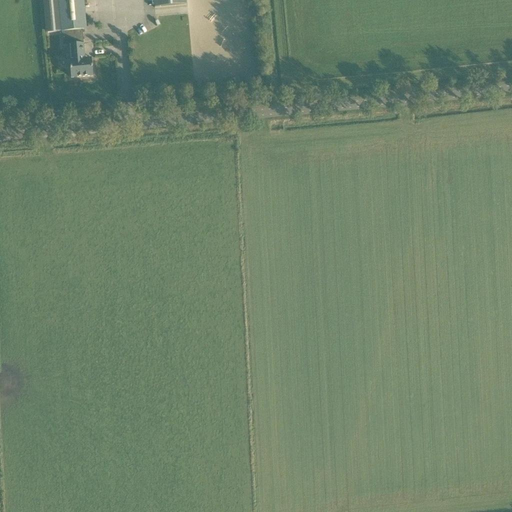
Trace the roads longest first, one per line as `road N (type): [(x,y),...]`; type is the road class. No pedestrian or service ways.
road 1 (unclassified): [(511,88),(0,136)]
road 2 (unknown): [(133,124),(121,21),(147,0)]
